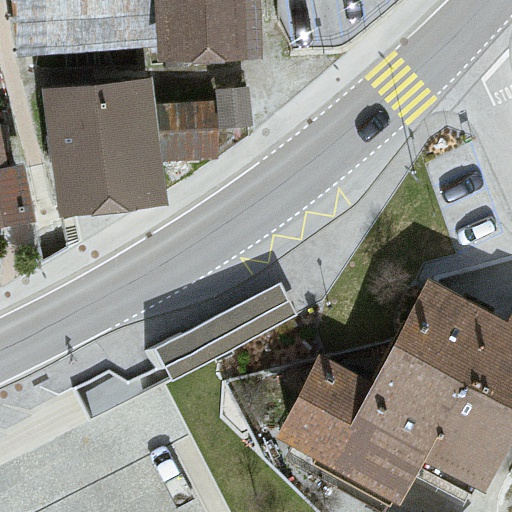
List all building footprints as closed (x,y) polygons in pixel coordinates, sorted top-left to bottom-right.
[(10,0),(11,65),(147,54),(145,0),(10,0)] [(162,0),(164,69),(248,68),(247,0),(162,0)] [(225,116),(251,114),(250,85),(161,89),(164,150),(227,148),(225,116)] [(150,91),(38,99),(60,220),(165,206),(150,91)] [(0,157),(0,234),(15,232),(0,157)] [(171,365),(296,308),(281,276),(157,334),(171,365)] [(511,431),(511,323),(426,284),(369,386),(314,360),(270,437),(390,503),(416,465),(477,493),(511,431)] [(414,511),(441,511),(426,499),(414,511)]
